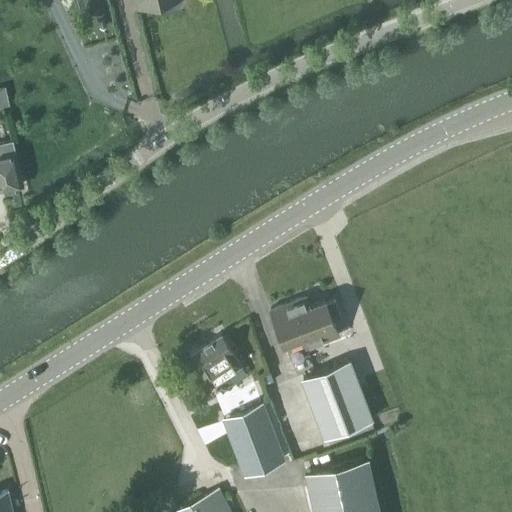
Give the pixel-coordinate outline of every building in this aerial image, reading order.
[(0,189),(22,184),(12,140),(0,142),(0,189)] [(309,304),(310,304),(306,294),(270,308),(284,344),(302,337),(312,333),(308,323),(312,322),(308,313),(312,312),(309,304)] [(335,298),(326,302),(325,298),(310,304),(309,304),(312,312),(308,313),(312,322),(308,323),(312,333),(302,337),(306,347),(339,334),(332,318),(341,315),(335,298)] [(210,383),(241,363),(221,333),(190,353),(210,383)] [(318,433),(363,416),(340,356),(295,373),(318,433)] [(262,393),(228,408),(253,464),(286,450),(262,393)] [(313,511),(375,511),(364,458),(305,471),(313,511)] [(231,511),(218,486),(167,511),(231,511)] [(0,511),(13,511),(8,489),(0,491),(0,511)]
